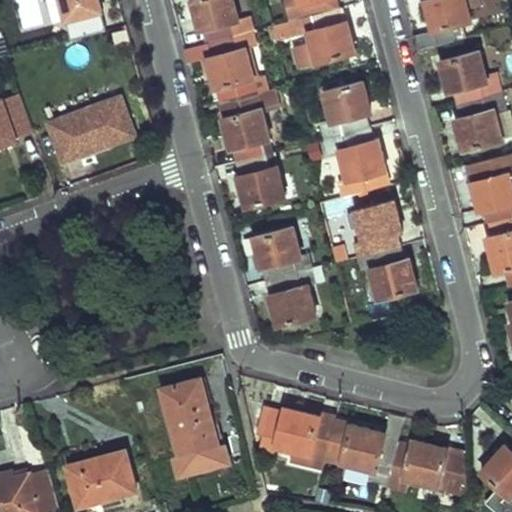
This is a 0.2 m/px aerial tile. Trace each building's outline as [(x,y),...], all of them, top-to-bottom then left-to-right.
[(45,0),(51,22),(65,18),(60,0),(45,0)] [(60,0),(65,18),(101,9),(98,0),(60,0)] [(243,33),(234,0),(194,0),(198,16),(202,15),(205,27),(209,42),(243,33)] [(285,0),(290,19),(338,7),(336,0),(285,0)] [(431,12),(428,0),(423,0),(427,13),(431,12)] [(428,0),(431,12),(427,13),(431,30),(470,21),(465,0),(428,0)] [(341,20),(338,7),(290,19),(273,24),(277,40),(309,32),(312,43),(296,47),(300,65),(317,61),(356,51),(351,32),(345,34),(341,20)] [(347,19),(341,20),(345,34),(351,32),(347,19)] [(258,92),(243,33),(209,42),(213,56),(217,69),(212,69),(217,88),(221,87),(224,101),(258,92)] [(485,76),(478,50),(439,60),(443,78),(448,76),(452,90),(455,103),(505,90),(500,72),(485,76)] [(213,56),(208,57),(212,69),(217,69),(213,56)] [(448,76),(443,78),(447,91),(452,90),(448,76)] [(368,98),(363,80),(325,91),(333,120),(323,122),(326,137),(369,126),(366,111),(362,99),(368,98)] [(279,107),(274,88),(258,92),(224,101),(228,115),(224,117),(229,135),(233,134),(236,145),(240,159),(266,153),(262,139),(270,137),(263,112),(279,107)] [(458,132),(463,149),(511,136),(511,118),(510,109),(505,90),(455,103),(459,118),(462,130),(458,132)] [(19,92),(0,98),(0,135),(15,131),(17,136),(33,131),(19,92)] [(122,96),(51,123),(65,160),(135,134),(122,96)] [(371,110),(368,98),(362,99),(366,111),(371,110)] [(369,126),(326,137),(330,153),(340,150),(347,178),(387,169),(382,150),(377,151),(373,140),(369,126)] [(15,131),(0,135),(0,142),(17,136),(15,131)] [(270,137),(262,139),(266,153),(274,151),(270,137)] [(379,138),(373,140),(377,151),(382,150),(379,138)] [(269,166),(266,153),(240,159),(244,173),(248,186),(243,187),(247,206),(288,195),(278,164),(269,166)] [(511,166),(509,167),(510,171),(472,181),(477,202),(482,201),(484,208),(487,222),(511,214),(511,210),(509,200),(511,199),(511,166)] [(244,173),(239,174),(243,187),(248,186),(244,173)] [(400,218),(394,198),(355,209),(364,240),(356,243),(359,255),(401,244),(398,230),(395,219),(400,218)] [(511,214),(487,222),(491,235),(495,253),(490,254),(495,273),(503,270),(511,268),(511,214)] [(403,229),(400,218),(395,219),(398,230),(403,229)] [(301,253),(293,225),(255,235),(260,254),(265,253),(268,265),(272,278),(313,267),(310,252),(301,253)] [(491,235),(486,237),(490,254),(495,253),(491,235)] [(401,244),(359,255),(363,270),(372,267),(380,298),(419,288),(414,270),(408,272),(405,257),(401,244)] [(265,253),(260,254),(263,266),(268,265),(265,253)] [(410,256),(405,257),(408,272),(414,270),(410,256)] [(320,266),(313,267),(317,284),(325,283),(320,266)] [(317,284),(313,267),(272,278),(276,293),(280,306),(274,308),(279,325),(318,314),(310,286),(317,284)] [(511,268),(503,270),(508,285),(511,283),(511,268)] [(276,293),(271,294),(274,308),(280,306),(276,293)] [(217,445),(201,378),(164,388),(181,456),(174,457),(178,475),(229,462),(224,443),(217,445)] [(302,410),(285,406),(283,412),(301,416),(302,410)] [(283,412),(265,407),(258,433),(264,434),(261,446),(275,449),(276,445),(295,449),(311,453),(320,415),(302,410),(301,416),(283,412)] [(326,456),(335,419),(320,415),(311,453),(295,449),(291,459),(323,469),(326,456)] [(371,428),(335,419),(326,456),(377,470),(375,478),(388,481),(390,473),(391,468),(398,440),(385,437),(370,433),(371,428)] [(386,432),(371,428),(370,433),(385,437),(386,432)] [(431,443),(413,439),(411,444),(430,449),(431,443)] [(411,444),(398,440),(391,468),(405,472),(404,477),(469,492),(466,452),(431,443),(430,449),(411,444)] [(493,457),(481,471),(511,497),(511,495),(511,443),(509,447),(497,460),(493,457)] [(506,443),(493,457),(497,460),(509,447),(506,443)] [(85,466),(70,469),(79,505),(137,491),(127,449),(84,459),(85,466)] [(84,459),(68,463),(70,469),(85,466),(84,459)] [(0,511),(48,511),(58,510),(48,468),(14,477),(0,480),(0,511)] [(405,472),(391,468),(390,473),(404,477),(405,472)] [(12,470),(0,472),(0,480),(14,477),(12,470)]
